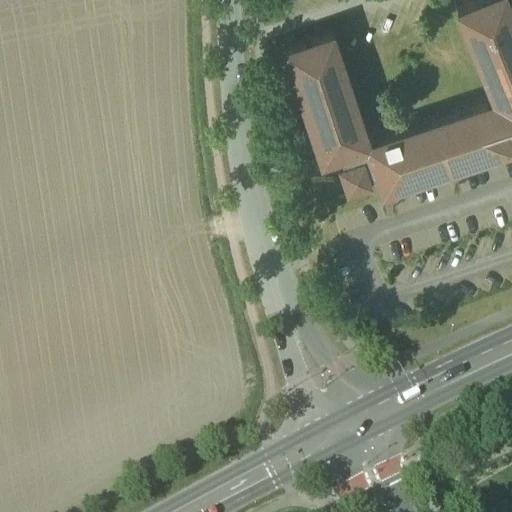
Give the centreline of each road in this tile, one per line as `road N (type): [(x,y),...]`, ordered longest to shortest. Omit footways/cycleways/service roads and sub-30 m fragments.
road 1 (residential): [(343,433),(274,284),(249,198),(226,42),(229,0)]
road 2 (secondary): [(343,433),(511,349)]
road 3 (secondary): [(195,511),(343,433)]
